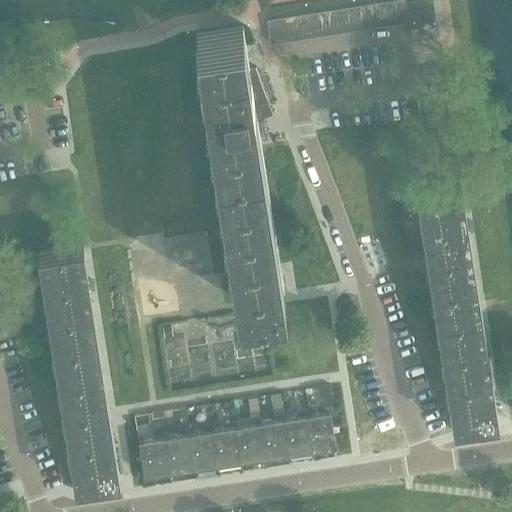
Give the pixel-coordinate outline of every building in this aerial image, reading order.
[(387,24),(396,22),(396,23),(397,23),(393,0),(388,0),(382,1),(386,25),(387,24)] [(393,0),(397,23),(398,23),(398,22),(408,20),(408,21),(410,21),(406,0),(393,0)] [(406,0),(410,21),(413,39),(438,35),(433,5),(432,0),(406,0)] [(385,25),(386,25),(382,1),(371,3),(375,26),(376,26),(375,26),(385,24),(385,25)] [(371,3),(359,5),(363,28),(364,28),(364,27),(373,26),(374,27),(375,26),(371,3)] [(359,5),(348,6),(352,30),(353,30),(352,29),(362,28),(363,28),(359,5)] [(341,32),(341,31),(351,29),(351,30),(352,30),(348,6),(336,8),(340,32),(341,32)] [(339,32),(340,32),(336,8),(325,10),(329,34),(330,33),(339,31),(339,32)] [(325,10),(314,12),(317,35),(318,35),(318,34),(328,33),(328,34),(329,34),(325,10)] [(316,36),(317,35),(314,12),(302,14),(306,37),(307,37),(307,36),(316,35),(316,36)] [(302,14),(291,15),(294,39),(295,39),(295,38),(305,37),(306,37),(302,14)] [(293,39),(294,39),(291,15),(279,17),(283,41),(284,41),(284,40),(293,38),(293,39)] [(282,41),(283,41),(279,17),(267,19),(271,43),(272,42),(282,40),(282,41)] [(199,48),(195,48),(197,59),(200,59),(238,300),(284,293),(277,250),(260,139),(257,119),(254,101),(266,96),(256,66),(255,66),(255,67),(249,68),(242,24),(196,31),(199,48)] [(48,54),(43,54),(46,71),(56,69),(54,53),(48,54)] [(43,54),(31,56),(35,79),(36,79),(45,77),(45,78),(47,78),(46,71),(43,54)] [(33,80),(35,79),(31,56),(19,58),(23,81),(24,81),(24,80),(33,79),(33,80)] [(13,83),(13,82),(22,81),(23,81),(19,58),(8,59),(12,83),(13,83)] [(1,85),(1,84),(10,82),(11,83),(12,83),(8,59),(0,60),(0,83),(0,85),(1,85)] [(462,186),(417,193),(429,272),(446,379),(447,390),(453,424),(454,432),(456,432),(455,426),(498,419),(492,380),(462,186)] [(83,245),(38,252),(76,491),(77,490),(76,485),(120,478),(83,245)] [(165,335),(172,334),(171,325),(164,326),(165,335)] [(330,411),(333,411),(332,405),(321,407),(322,412),(309,414),(314,448),(335,445),(330,411)] [(298,416),(285,417),(290,451),(314,448),(309,414),(308,408),(297,410),(298,416)] [(163,410),(151,412),(152,418),(164,416),(163,410)] [(284,412),(273,414),(274,419),(262,421),(267,455),(290,451),(285,417),(284,412)] [(251,423),(238,425),(243,459),(267,455),(262,421),(261,415),(249,417),(251,423)] [(226,421),(227,426),(214,428),(220,462),(243,459),(238,425),(237,419),(226,421)] [(203,430),(191,432),(196,466),(220,462),(214,428),(213,423),(202,424),(203,430)] [(179,434),(167,436),(172,470),(196,466),(191,432),(190,426),(178,428),(179,434)] [(155,432),(156,437),(143,439),(139,440),(144,474),(172,470),(167,436),(166,430),(155,432)]
